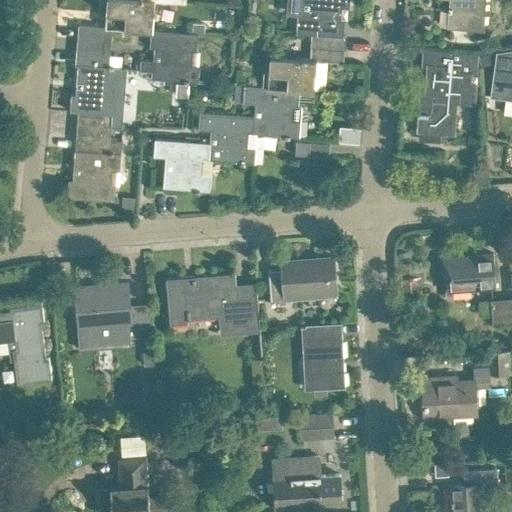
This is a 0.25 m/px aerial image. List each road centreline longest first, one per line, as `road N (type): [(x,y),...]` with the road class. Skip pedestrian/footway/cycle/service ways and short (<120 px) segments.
road 1 (residential): [(33,245),(374,216)]
road 2 (residential): [(392,511),(374,216)]
road 3 (residential): [(374,216),(390,0)]
road 4 (residential): [(33,245),(32,90)]
road 5 (residential): [(374,216),(511,204)]
